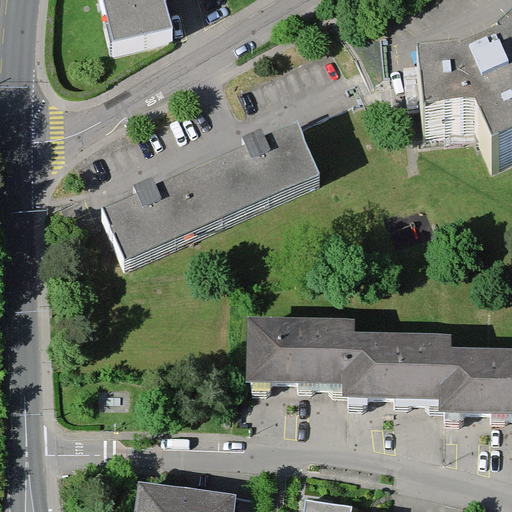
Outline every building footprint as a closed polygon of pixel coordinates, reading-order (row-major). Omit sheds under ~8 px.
[(172,0),(104,0),(120,61),(184,45),(172,0)] [(465,82),(413,86),(420,143),(474,140),(490,175),(511,164),(511,47),(493,64),(499,84),(470,97),(465,82)] [(305,134),(103,223),(127,276),(329,187),(305,134)] [(376,333),(256,331),(255,396),(348,398),(348,409),(448,411),(448,422),(511,422),(511,365),(467,365),(467,343),(376,342),(376,333)] [(218,511),(220,505),(120,492),(117,511),(218,511)]
